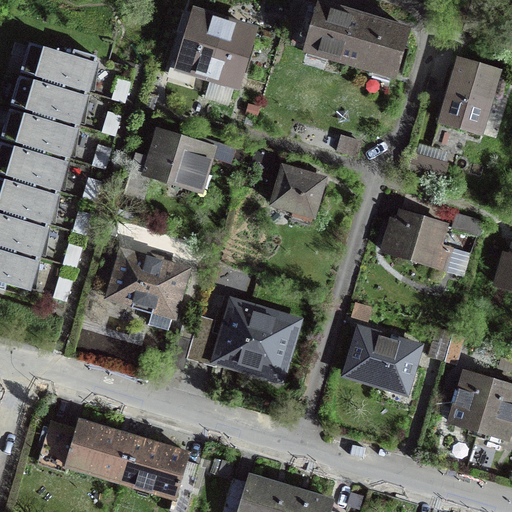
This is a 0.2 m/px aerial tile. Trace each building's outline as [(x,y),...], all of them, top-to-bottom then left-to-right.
[(395,75),(409,31),(304,0),(296,29),(310,33),(305,49),(395,75)] [(487,3),(479,0),(468,0),(463,18),(480,24),(487,3)] [(208,76),(225,22),(194,13),(178,67),(208,76)] [(225,22),(208,76),(237,85),(253,31),(225,22)] [(30,44),(21,72),(43,79),(41,83),(41,85),(62,91),(65,84),(87,91),(97,57),(74,50),(72,57),(30,44)] [(461,60),(442,122),(478,133),(490,93),(499,95),(505,75),(497,73),(497,71),(461,60)] [(20,77),(11,105),(33,112),(32,116),(31,118),(53,124),(55,117),(77,124),(87,91),(65,84),(62,91),(41,85),(41,83),(20,77)] [(131,82),(118,78),(114,92),(127,95),(131,82)] [(10,110),(2,139),(23,145),(22,150),(22,151),(43,157),(45,150),(67,157),(77,124),(55,117),(53,124),(31,118),(32,116),(10,110)] [(121,116),(109,112),(105,125),(118,128),(121,116)] [(136,155),(125,191),(141,197),(149,173),(193,187),(198,169),(205,172),(211,155),(231,162),(235,150),(200,139),(198,145),(159,133),(151,159),(136,155)] [(362,143),(341,137),(337,151),(358,157),(362,143)] [(0,143),(0,174),(14,178),(12,182),(12,184),(33,190),(35,183),(57,190),(67,157),(45,150),(43,157),(22,151),(22,150),(0,143)] [(112,149),(99,145),(95,158),(108,161),(112,149)] [(274,155),(256,150),(253,159),(272,164),(274,155)] [(447,165),(413,155),(408,173),(442,182),(447,165)] [(323,180),(283,168),(273,204),(312,216),(323,180)] [(0,178),(0,209),(4,211),(3,215),(2,217),(23,223),(25,216),(47,223),(57,190),(35,183),(33,190),(12,184),(12,182),(0,178)] [(102,182),(89,178),(85,192),(98,195),(102,182)] [(92,215),(79,211),(76,225),(88,228),(92,215)] [(401,211),(397,223),(392,222),(384,250),(432,265),(431,265),(444,269),(451,248),(438,244),(444,225),(401,211)] [(485,221),(455,212),(451,228),(480,236),(485,221)] [(0,214),(0,251),(14,256),(16,249),(38,256),(47,223),(25,216),(23,223),(2,217),(3,215),(0,214)] [(82,248),(70,245),(66,257),(78,261),(82,248)] [(0,288),(5,290),(7,284),(27,290),(38,256),(16,249),(14,256),(0,251),(0,288)] [(146,259),(122,252),(109,296),(133,304),(132,308),(152,314),(148,325),(168,331),(186,271),(161,263),(161,261),(147,257),(146,259)] [(506,255),(497,284),(511,288),(511,256),(511,257),(506,255)] [(72,281),(60,277),(56,290),(68,294),(72,281)] [(296,322),(233,304),(226,330),(234,333),(225,362),(259,372),(262,361),(283,367),(296,322)] [(370,308),(356,304),(352,314),(367,319),(370,308)] [(213,322),(198,318),(191,341),(187,356),(216,365),(224,336),(210,332),(213,322)] [(450,333),(437,329),(429,356),(442,359),(450,333)] [(418,347),(360,330),(347,374),(365,379),(364,381),(385,387),(385,385),(406,391),(418,347)] [(191,341),(176,336),(168,364),(183,369),(187,356),(191,341)] [(493,380),(466,372),(450,422),(478,431),(493,380)] [(511,385),(493,380),(478,431),(505,439),(508,429),(511,429),(511,385)] [(121,481),(134,437),(78,421),(76,428),(50,420),(42,448),(68,456),(65,464),(121,481)] [(134,437),(121,481),(174,496),(176,487),(191,492),(199,465),(185,461),(187,453),(134,437)] [(285,511),(292,490),(250,477),(248,484),(234,479),(225,507),(239,511),(238,511),(285,511)] [(292,490),(285,511),(333,511),(330,511),(333,502),(292,490)]
